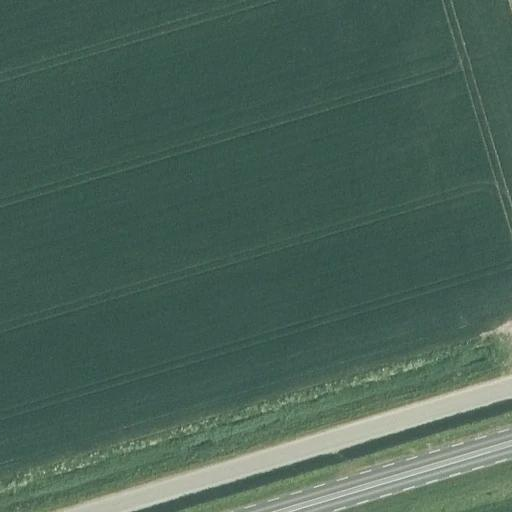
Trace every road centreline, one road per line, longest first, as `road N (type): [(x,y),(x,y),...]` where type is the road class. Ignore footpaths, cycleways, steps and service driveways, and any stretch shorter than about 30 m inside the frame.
road 1 (unclassified): [(99,511),(511,386)]
road 2 (primary): [(284,511),(511,444)]
